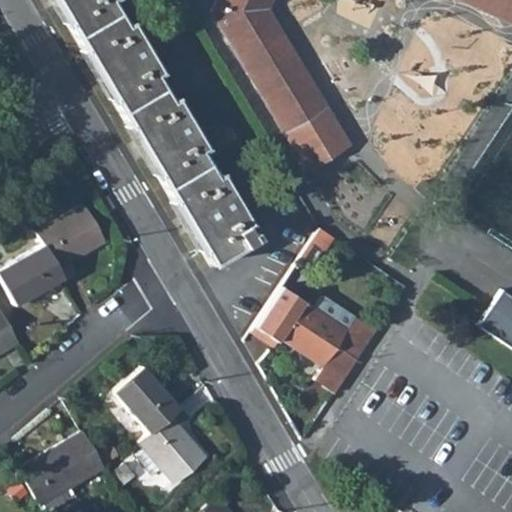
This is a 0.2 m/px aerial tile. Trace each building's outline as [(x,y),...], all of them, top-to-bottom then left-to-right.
[(47,0),(60,22),(63,20),(51,0),(47,0)] [(51,0),(63,20),(79,47),(109,96),(125,123),(154,172),(170,198),(199,247),(207,260),(245,237),(249,234),(245,228),(241,230),(237,223),(242,220),(213,171),(208,174),(192,147),(198,144),(169,96),(164,99),(147,72),(153,69),(124,20),(118,23),(104,0),(51,0)] [(511,0),(213,0),(209,9),(282,129),(323,105),(263,7),(265,0),(467,0),(511,20),(511,0)] [(76,49),(106,97),(109,96),(79,47),(76,49)] [(323,105),(282,129),(305,168),(346,143),(323,105)] [(125,123),(121,125),(150,173),(154,172),(125,123)] [(170,198),(167,200),(195,248),(199,247),(170,198)] [(58,275),(62,281),(74,274),(67,261),(65,257),(81,248),(83,252),(101,241),(80,204),(32,231),(38,241),(58,275)] [(305,275),(330,235),(315,225),(290,265),(305,275)] [(58,275),(38,241),(0,264),(0,284),(11,304),(28,293),(25,289),(39,281),(41,285),(58,275)] [(67,261),(83,252),(81,248),(65,257),(67,261)] [(28,293),(41,285),(39,281),(25,289),(28,293)] [(319,364),(332,344),(350,315),(347,313),(339,325),(310,307),(276,286),(251,323),(273,340),(275,336),(319,364)] [(511,348),(511,296),(499,288),(475,323),(511,348)] [(318,295),(310,307),(339,325),(347,313),(318,295)] [(0,350),(15,342),(0,315),(0,350)] [(350,315),(332,344),(353,358),(372,328),(350,315)] [(247,329),(269,345),(273,340),(251,323),(247,329)] [(310,377),(331,391),(353,358),(332,344),(319,364),(310,377)] [(174,406),(161,392),(158,395),(147,383),(151,379),(138,365),(108,390),(145,432),(167,413),(174,406)] [(158,395),(161,392),(151,379),(147,383),(158,395)] [(203,454),(189,438),(185,441),(174,427),(177,424),(186,416),(176,404),(174,406),(167,413),(145,432),(134,441),(139,446),(157,467),(170,483),(203,454)] [(185,441),(189,438),(177,424),(174,427),(185,441)] [(100,466),(78,429),(43,450),(45,453),(30,463),(28,459),(15,467),(36,504),(67,486),(100,466)] [(103,462),(115,454),(109,445),(97,453),(103,462)] [(150,474),(157,467),(139,446),(131,453),(150,474)] [(30,463),(45,453),(43,450),(28,459),(30,463)] [(119,483),(131,473),(122,462),(110,471),(119,483)] [(40,511),(43,511),(72,495),(67,486),(36,504),(40,511)] [(228,511),(213,495),(193,511),(228,511)]
